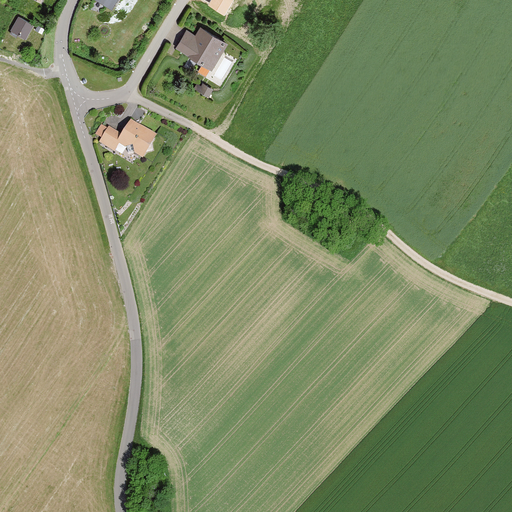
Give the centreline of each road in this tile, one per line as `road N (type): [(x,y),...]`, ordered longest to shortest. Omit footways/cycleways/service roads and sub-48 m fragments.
road 1 (track): [(124,94),(240,158),(325,187),(419,262),(511,304)]
road 2 (tertiary): [(72,103),(135,318),(137,387),(123,511)]
road 3 (residential): [(72,103),(124,94),(181,0)]
